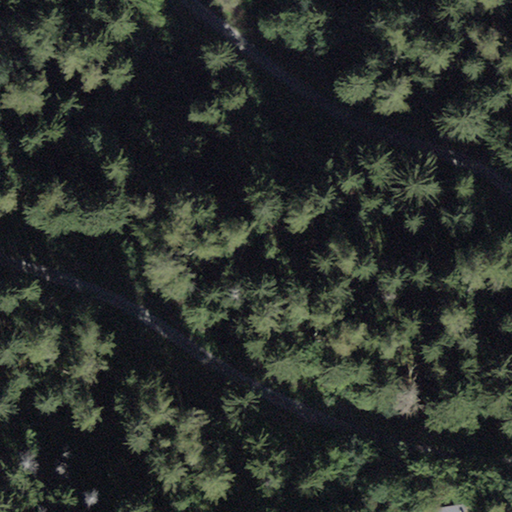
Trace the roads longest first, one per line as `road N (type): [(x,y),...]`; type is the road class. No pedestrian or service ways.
road 1 (track): [(511,463),(445,461),(308,420),(246,389),(133,304),(0,263)]
road 2 (track): [(215,25),(319,104),(511,192)]
